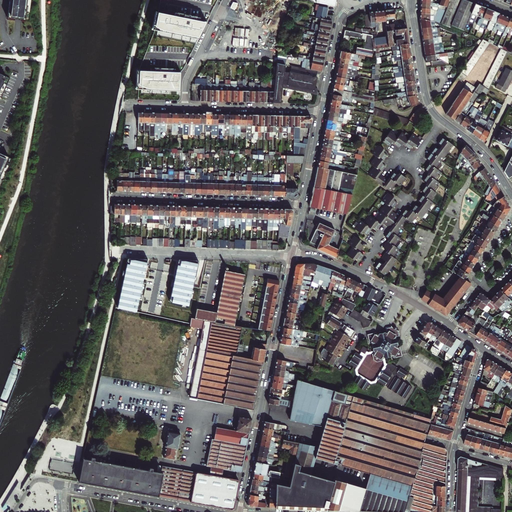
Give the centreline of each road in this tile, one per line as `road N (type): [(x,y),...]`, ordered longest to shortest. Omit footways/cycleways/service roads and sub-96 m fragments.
road 1 (residential): [(238,511),(292,255)]
road 2 (residential): [(302,204),(109,198)]
road 3 (residential): [(110,247),(292,255)]
road 4 (residential): [(57,482),(213,511)]
road 5 (residential): [(183,106),(321,110)]
road 6 (tertiary): [(411,0),(424,93),(441,119)]
